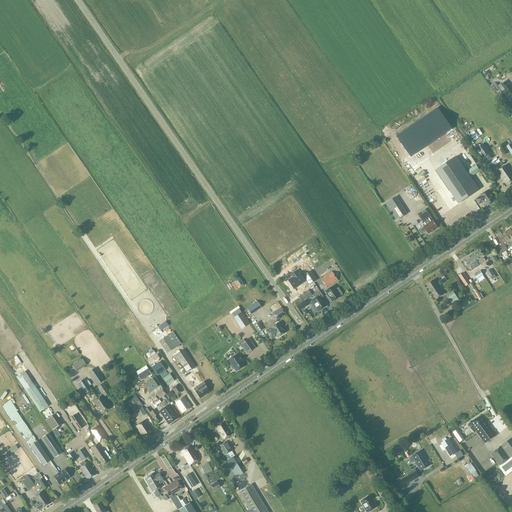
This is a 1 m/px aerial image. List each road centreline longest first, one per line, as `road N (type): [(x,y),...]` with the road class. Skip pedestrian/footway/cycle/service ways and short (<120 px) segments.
road 1 (unclassified): [(313,341),(77,0)]
road 2 (primary): [(62,511),(313,341)]
road 3 (primary): [(313,341),(511,208)]
